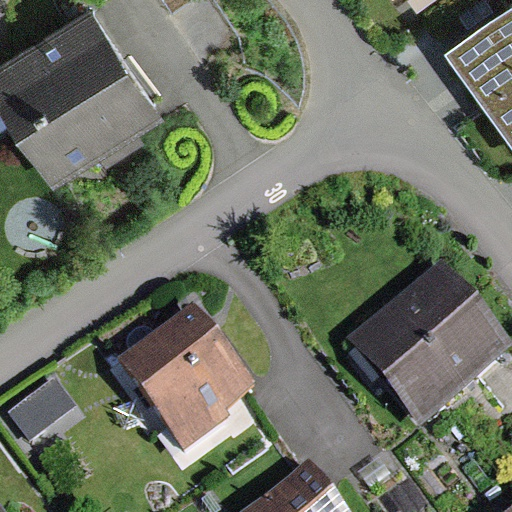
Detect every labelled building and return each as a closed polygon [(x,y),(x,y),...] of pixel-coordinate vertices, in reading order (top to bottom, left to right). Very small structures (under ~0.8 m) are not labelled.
[(126,4),(9,80),(78,185),(195,109),(126,4)] [(511,30),(463,65),(511,133),(511,30)] [(511,346),(470,286),(368,358),(431,448),(511,391),(511,346)] [(206,328),(122,385),(182,472),(266,415),(206,328)] [(62,385),(12,419),(30,446),(80,412),(62,385)] [(344,511),(325,483),(282,511),(344,511)]
